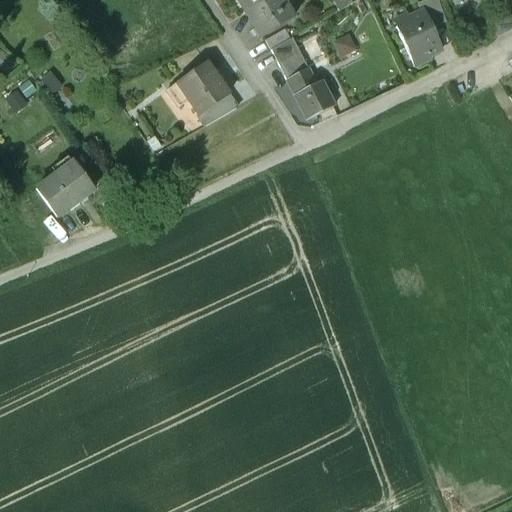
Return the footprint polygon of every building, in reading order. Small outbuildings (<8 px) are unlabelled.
[(238,0),(246,13),(267,0),(238,0)] [(281,0),(267,0),(246,13),(261,38),(293,18),(281,0)] [(339,12),(352,5),(349,0),(335,0),(333,2),(339,12)] [(436,0),(429,0),(417,6),(421,14),(423,12),(431,30),(445,23),(436,0)] [(421,14),(408,19),(407,16),(393,22),(414,68),(430,61),(428,58),(441,52),(431,30),(423,12),(421,14)] [(269,50),(288,39),(283,29),(264,41),(269,50)] [(333,44),(340,59),(356,52),(349,36),(333,44)] [(285,79),(307,69),(291,40),(271,51),(285,79)] [(205,64),(166,91),(178,108),(188,101),(199,116),(227,96),(228,96),(205,64)] [(307,69),(285,79),(306,119),(333,106),(320,82),(315,84),(307,69)] [(199,116),(198,116),(205,126),(237,109),(236,107),(235,108),(227,96),(199,116)] [(72,164),(36,191),(57,219),(93,192),(72,164)]
